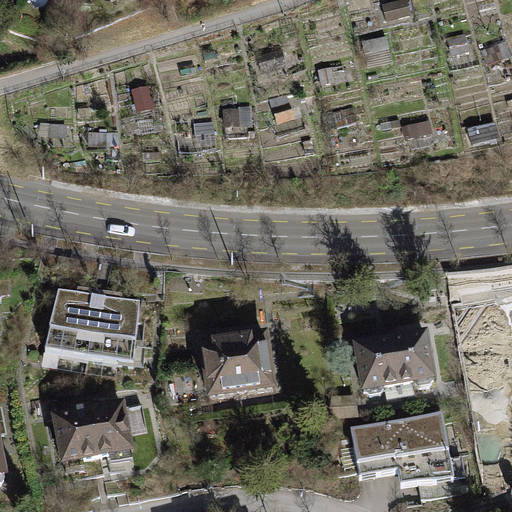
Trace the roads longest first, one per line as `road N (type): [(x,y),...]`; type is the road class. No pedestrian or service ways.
road 1 (tertiary): [(511,224),(286,237),(156,227),(0,196)]
road 2 (residential): [(327,511),(242,501),(145,511)]
